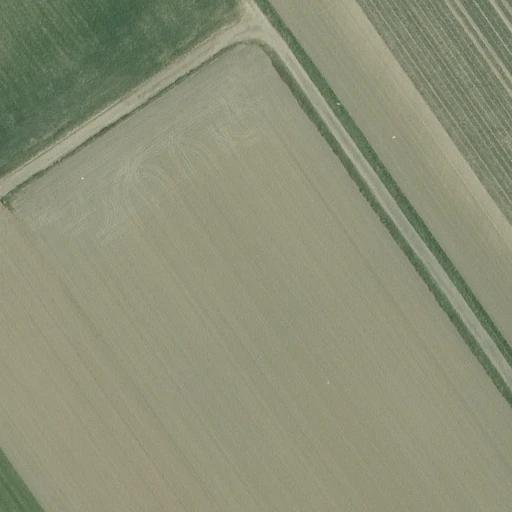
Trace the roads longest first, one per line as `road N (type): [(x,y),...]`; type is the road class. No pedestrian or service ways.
road 1 (track): [(253,0),(511,374)]
road 2 (track): [(0,196),(265,17)]
